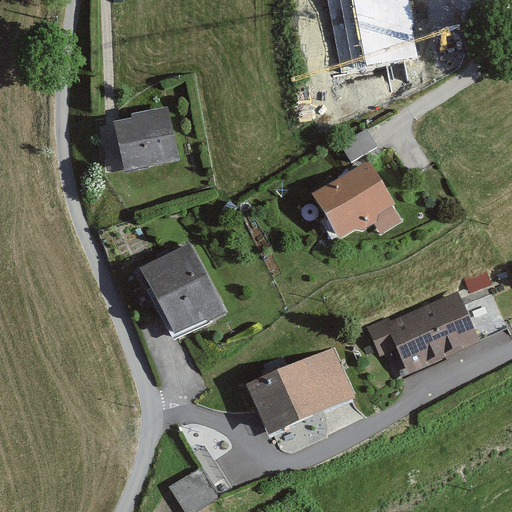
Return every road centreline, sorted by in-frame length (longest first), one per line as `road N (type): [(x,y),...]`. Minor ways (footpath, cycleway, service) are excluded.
road 1 (residential): [(152,411),(65,169),(62,69),(72,0)]
road 2 (residential): [(152,411),(208,414),(248,452),(290,462),(343,442),(511,343)]
road 3 (track): [(361,147),(467,81),(511,37)]
